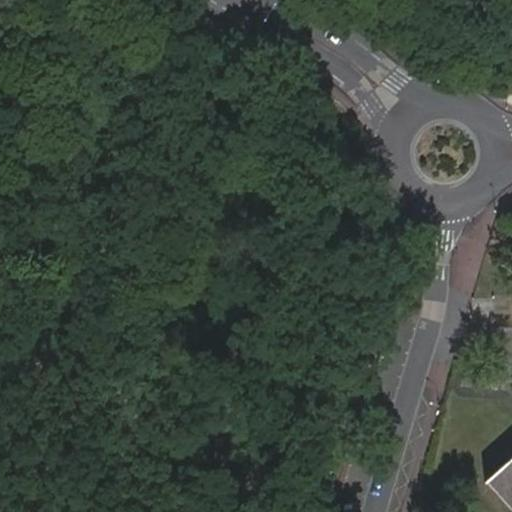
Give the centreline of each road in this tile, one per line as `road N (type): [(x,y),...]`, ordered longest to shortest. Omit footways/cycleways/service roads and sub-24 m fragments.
road 1 (residential): [(437,209),(433,301),(373,511)]
road 2 (track): [(0,271),(39,0)]
road 3 (residential): [(229,0),(339,67),(379,100),(388,130)]
road 4 (residential): [(418,99),(364,50),(279,0)]
